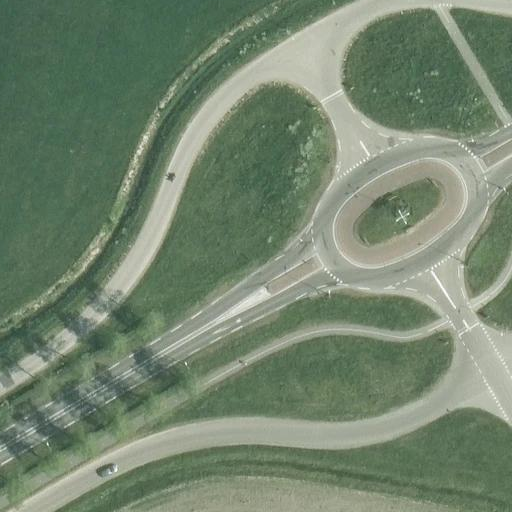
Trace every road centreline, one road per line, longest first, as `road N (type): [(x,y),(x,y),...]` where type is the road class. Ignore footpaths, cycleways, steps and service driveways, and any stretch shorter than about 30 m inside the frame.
road 1 (unclassified): [(37,511),(157,447),(209,436),(360,437),(400,427),(494,375)]
road 2 (unclassified): [(0,382),(59,346),(120,287),(156,226),(184,146),(208,112),(298,44)]
road 3 (primary): [(155,357),(340,274)]
road 4 (primary): [(321,241),(155,357)]
road 5 (primary): [(0,450),(155,357)]
road 6 (unclassified): [(376,170),(298,44)]
road 7 (unclassified): [(429,262),(494,375)]
